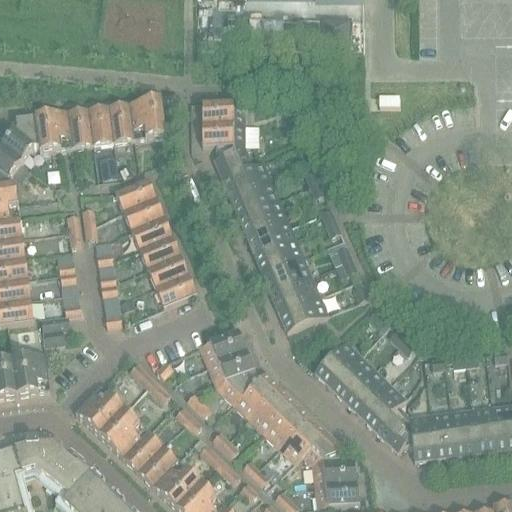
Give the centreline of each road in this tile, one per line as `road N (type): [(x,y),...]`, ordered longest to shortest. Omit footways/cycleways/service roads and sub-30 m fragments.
road 1 (residential): [(511,497),(416,502),(273,367),(186,164)]
road 2 (residential): [(50,421),(113,357),(207,316)]
road 3 (residential): [(148,511),(50,421)]
